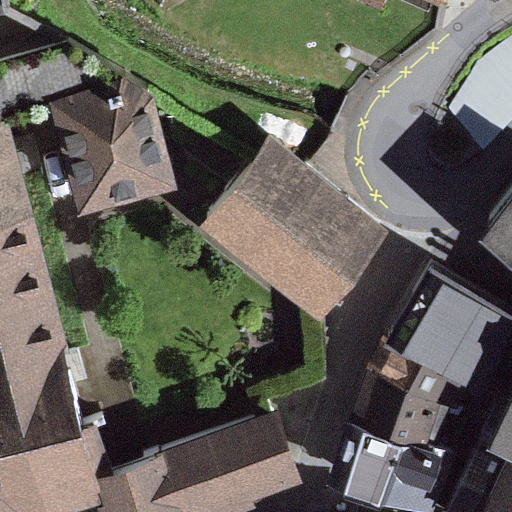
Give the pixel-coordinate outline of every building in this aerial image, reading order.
[(0,49),(0,74),(3,73),(7,91),(37,83),(54,78),(51,66),(109,53),(77,33),(0,49)] [(448,106),(485,140),(511,112),(511,40),(481,59),(448,106)] [(109,53),(51,66),(54,78),(80,175),(178,149),(154,66),(126,49),(109,53)] [(91,448),(99,446),(7,91),(3,73),(0,74),(0,499),(99,474),(91,448)] [(386,207),(270,116),(205,199),(321,289),(386,207)] [(511,153),(481,194),(511,219),(511,153)] [(511,287),(430,241),(387,316),(472,360),(497,373),(511,341),(511,287)] [(387,316),(369,352),(455,390),(472,360),(387,316)] [(481,406),(491,411),(511,420),(511,341),(497,373),(481,406)] [(353,399),(363,403),(440,432),(455,390),(369,352),(353,399)] [(162,425),(189,506),(254,485),(251,476),(303,459),(279,386),(241,399),(162,425)] [(342,465),(363,403),(353,399),(349,398),(327,460),(342,465)] [(363,403),(342,465),(434,500),(458,440),(440,432),(363,403)] [(491,411),(449,497),(466,505),(508,420),(491,411)] [(511,511),(511,421),(508,420),(466,505),(481,511),(511,511)] [(99,446),(91,448),(99,474),(110,511),(170,511),(189,506),(162,425),(124,437),(99,446)] [(330,511),(410,511),(410,498),(332,492),(330,511)]
